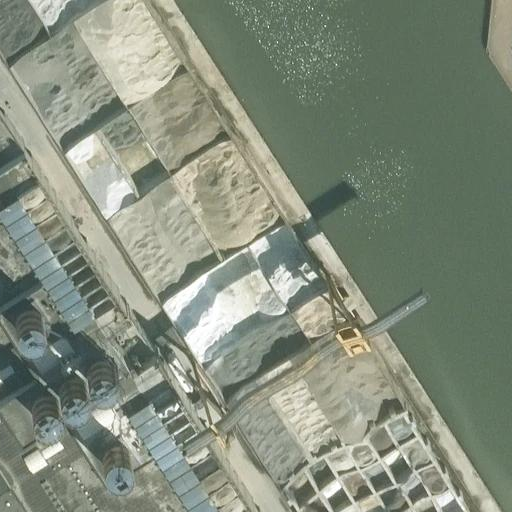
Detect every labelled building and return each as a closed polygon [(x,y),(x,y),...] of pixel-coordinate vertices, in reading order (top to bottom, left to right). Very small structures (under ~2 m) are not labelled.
[(144,0),(98,0),(8,55),(84,180),(174,125),(154,94),(128,110),(110,81),(151,56),(151,55),(171,43),(144,0)] [(282,292),(318,268),(209,106),(197,107),(207,100),(185,67),(175,74),(183,84),(190,84),(192,109),(207,107),(174,129),(175,141),(144,144),(146,166),(130,177),(115,178),(103,186),(105,205),(133,247),(145,238),(167,271),(216,238),(261,234),(250,242),(296,238),(299,274),(295,275),(276,246),(259,247),(254,251),(282,292)] [(260,511),(0,107),(0,511),(260,511)] [(350,319),(233,388),(238,396),(263,381),(304,451),(338,431),(345,444),(362,434),(356,423),(397,399),(350,319)] [(291,437),(263,446),(268,460),(295,451),(291,437)]
